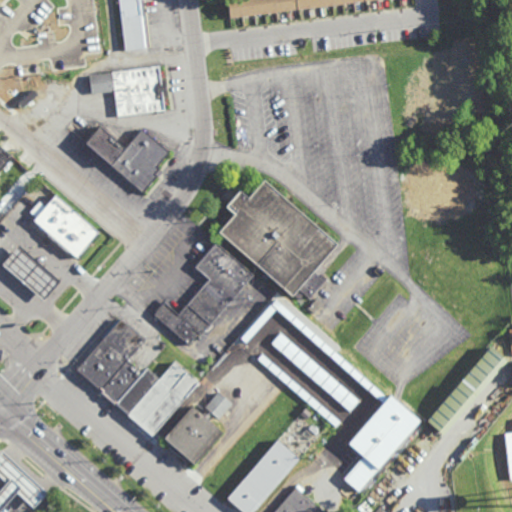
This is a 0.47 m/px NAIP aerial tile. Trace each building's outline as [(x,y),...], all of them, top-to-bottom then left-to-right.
[(124,50),(118,0),(141,0),(147,47),(124,50)] [(379,0),(230,19),(228,0),(379,0)] [(117,115),(114,93),(112,94),(112,91),(91,93),(89,75),(111,72),(111,71),(159,65),(161,79),(166,78),(167,86),(168,96),(163,97),(165,109),(117,115)] [(157,166),(160,168),(156,173),(158,175),(144,191),(85,142),(100,125),(126,147),(142,128),(169,151),(157,166)] [(0,144),(14,156),(0,172),(0,212),(4,216),(0,220),(0,144)] [(338,244),(320,264),(327,270),(325,272),(322,275),(327,279),(309,299),(303,294),(297,301),(270,277),(267,280),(261,276),(264,272),(219,232),(234,214),(226,207),(241,190),(250,197),(264,180),(338,244)] [(100,232),(77,258),(33,220),(36,217),(29,211),(39,200),(46,206),(56,194),(100,232)] [(42,300),(1,264),(18,245),(59,281),(42,300)] [(187,303),(211,324),(189,349),(150,315),(164,299),(179,312),(187,303)] [(142,374),(147,368),(172,391),(175,388),(187,398),(154,436),(115,402),(114,403),(102,392),(103,391),(100,389),(99,390),(76,370),(120,319),(145,341),(128,360),(142,374)] [(509,362),(444,437),(427,422),(492,347),(509,362)] [(189,386),(182,380),(187,373),(195,380),(189,386)] [(220,420),(213,414),(208,420),(223,433),(195,466),(187,459),(185,462),(170,448),(172,446),(164,439),(192,407),(202,416),(207,410),(205,407),(218,392),(233,404),(220,420)] [(280,428),(304,450),(254,510),(231,489),(280,428)] [(32,509),(16,495),(0,511),(0,491),(6,485),(0,479),(0,455),(1,454),(46,495),(32,509)] [(324,511),(274,511),(297,486),(303,491),(302,492),(324,511)]
